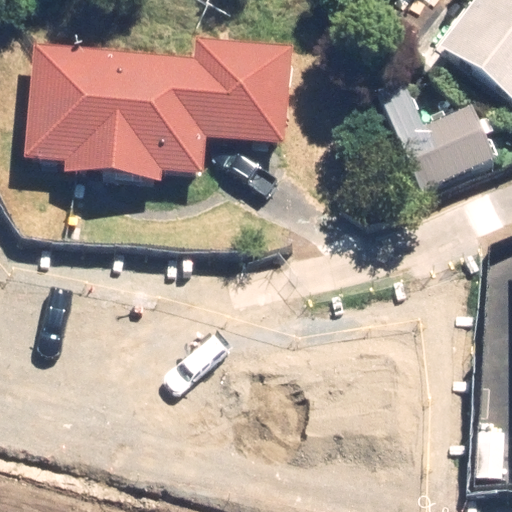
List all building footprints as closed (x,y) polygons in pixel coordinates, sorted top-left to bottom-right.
[(511,0),(480,0),(439,57),(511,110),(511,0)] [(197,67),(34,59),(28,172),(62,174),(61,186),(161,191),(162,179),(200,180),(202,148),(284,152),(288,62),(197,58),(197,67)] [(473,115),(403,145),(425,199),(496,169),(473,115)] [(5,511),(165,511),(167,458),(118,457),(120,340),(9,338),(5,511)] [(511,373),(483,372),(479,441),(511,442),(511,373)] [(335,380),(243,511),(386,511),(432,446),(335,380)]
